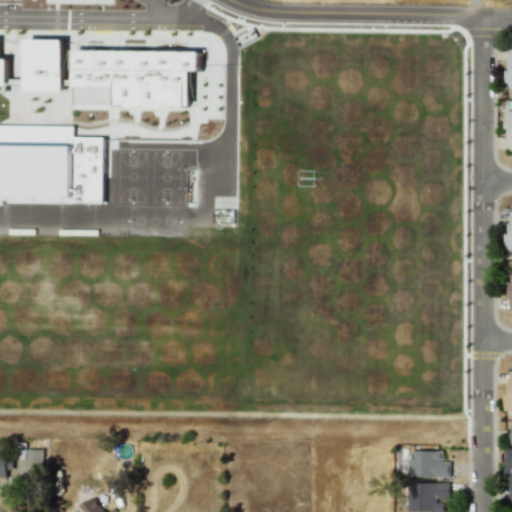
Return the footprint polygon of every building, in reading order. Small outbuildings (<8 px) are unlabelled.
[(26,91),(65,92),(66,40),(27,39),(26,91)] [(201,51),(75,51),(75,86),(117,86),(117,106),(192,106),(192,71),(201,71),(201,51)] [(0,85),(9,86),(9,59),(0,58),(0,85)] [(81,86),(74,87),(75,106),(90,106),(90,93),(82,93),(81,86)] [(105,137),(74,137),(74,126),(0,124),(0,196),(8,196),(8,203),(104,204),(105,137)] [(41,466),(42,445),(27,445),(27,466),(41,466)] [(450,477),(450,460),(441,460),(441,450),(408,450),(408,477),(450,477)] [(8,452),(0,451),(0,475),(7,476),(8,452)] [(451,482),(410,482),(410,511),(441,511),(441,503),(451,503),(451,482)] [(80,505),(84,511),(105,511),(96,496),(80,505)]
